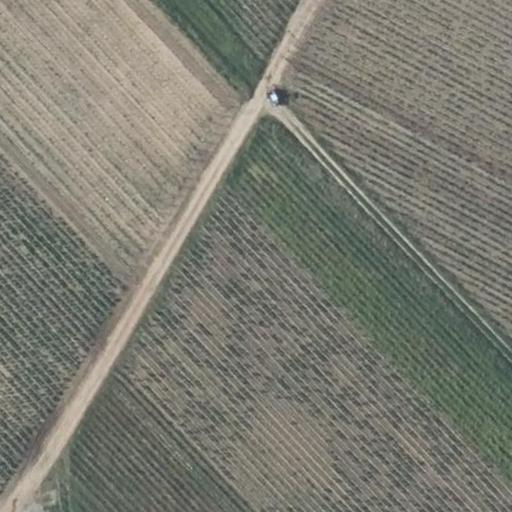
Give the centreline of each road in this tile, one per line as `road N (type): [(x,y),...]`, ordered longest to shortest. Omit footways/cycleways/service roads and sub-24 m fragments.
road 1 (track): [(4,511),(317,0)]
road 2 (track): [(262,92),(511,358)]
